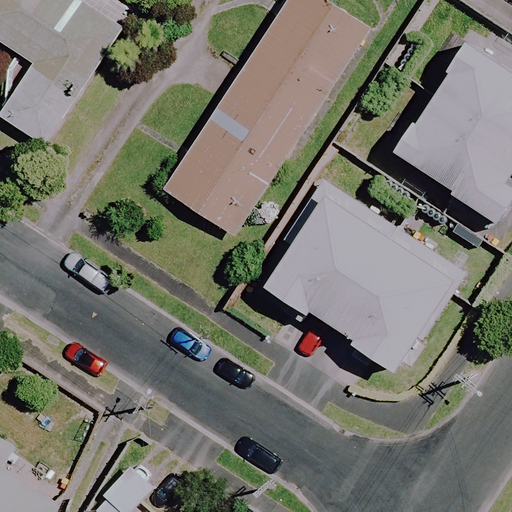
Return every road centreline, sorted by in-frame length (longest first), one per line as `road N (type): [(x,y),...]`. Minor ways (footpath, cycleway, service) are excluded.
road 1 (residential): [(401,511),(0,250)]
road 2 (residential): [(434,511),(511,400)]
